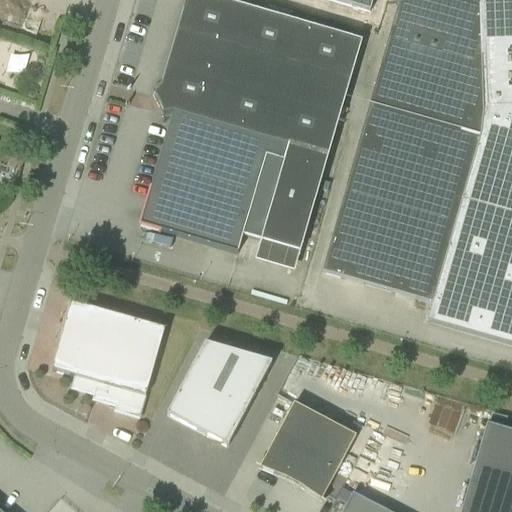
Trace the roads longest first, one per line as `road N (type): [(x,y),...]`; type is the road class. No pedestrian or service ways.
road 1 (unclassified): [(0,360),(106,0)]
road 2 (unclassified): [(190,511),(30,426),(0,381)]
